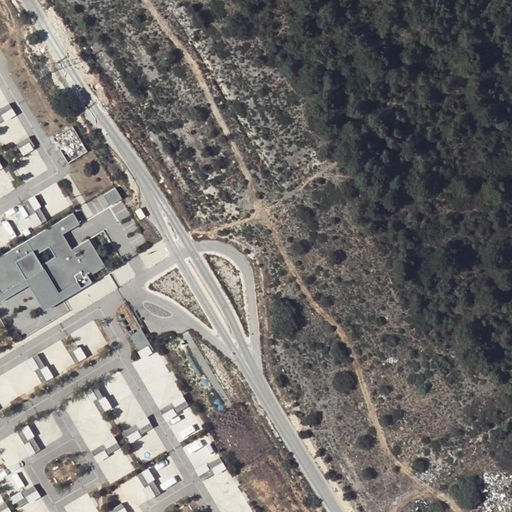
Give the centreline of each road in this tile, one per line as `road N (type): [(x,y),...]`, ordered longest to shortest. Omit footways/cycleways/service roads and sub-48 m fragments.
road 1 (track): [(183,236),(247,219),(274,230),(308,296),(346,341),(392,458),(458,511)]
road 2 (unclassified): [(266,397),(232,319),(137,169)]
road 3 (unclassified): [(137,169),(212,315),(266,397)]
road 4 (track): [(255,219),(259,206),(192,64),(145,0)]
road 5 (unclassified): [(137,169),(29,0)]
road 6 (unclassified): [(334,511),(266,397)]
